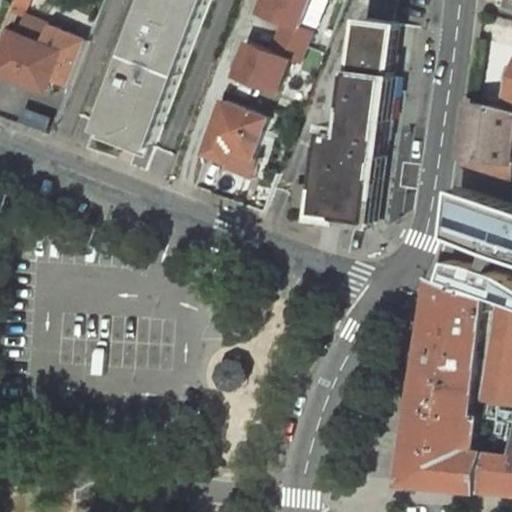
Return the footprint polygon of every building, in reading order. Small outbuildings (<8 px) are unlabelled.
[(18,32),(30,0),(18,0),(7,28),(18,32)] [(213,0),(156,0),(107,125),(157,145),(213,0)] [(278,36),(309,50),(330,0),(267,0),(263,10),(285,20),(278,36)] [(406,22),(368,16),(352,131),(348,131),(349,127),(342,127),(341,131),(335,130),(324,211),(380,220),(390,153),(386,153),(388,138),(391,139),(401,72),(399,72),(406,22)] [(21,73),(52,85),(54,80),(73,87),(92,41),(55,26),(48,44),(18,32),(7,28),(0,44),(0,58),(6,61),(2,71),(19,78),(21,73)] [(251,38),(240,76),(289,90),(300,52),(251,38)] [(19,78),(50,90),(52,85),(21,73),(19,78)] [(272,117),(229,100),(209,152),(238,163),(240,158),(255,164),(272,117)] [(466,155),(511,161),(511,109),(495,103),(473,101),(466,155)] [(511,161),(466,155),(465,166),(511,182),(511,161)] [(317,189),(298,185),(295,206),(314,209),(317,189)] [(511,204),(462,188),(456,235),(511,255),(511,204)] [(456,257),(451,277),(494,292),(511,298),(511,275),(508,273),(477,262),(456,257)] [(440,277),(421,404),(456,412),(458,395),(480,398),(489,333),(494,292),(451,277),(444,274),(442,275),(440,277)] [(488,399),(499,401),(511,403),(511,426),(511,433),(503,432),(497,466),(511,468),(511,298),(494,292),(489,333),(498,334),(488,399)] [(480,398),(458,395),(456,412),(478,414),(480,398)] [(511,403),(499,401),(496,416),(511,418),(511,403)] [(490,465),(492,451),(482,448),(486,415),(478,414),(456,412),(421,404),(410,480),(486,488),(490,465)] [(486,488),(490,489),(494,465),(490,465),(486,488)] [(511,468),(497,466),(494,465),(490,489),(511,491),(511,468)]
